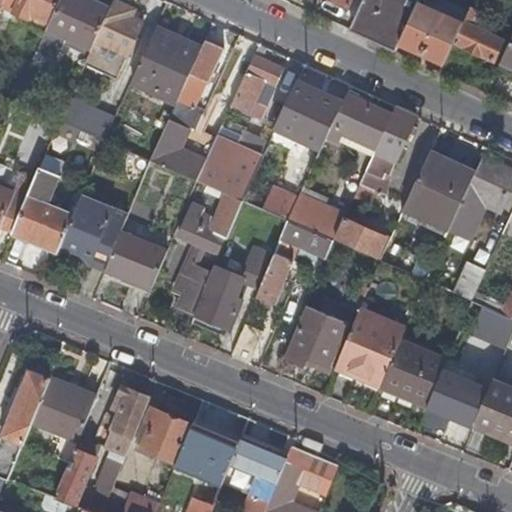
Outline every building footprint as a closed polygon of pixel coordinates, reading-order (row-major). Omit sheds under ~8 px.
[(3,0),(2,4),(0,7),(26,20),(29,15),(47,23),(57,0),(3,0)] [(57,0),(47,23),(28,65),(40,70),(47,55),(55,58),(64,37),(86,47),(84,54),(88,56),(108,10),(86,0),(57,0)] [(397,46),(399,43),(417,3),(418,1),(415,0),(379,0),(365,31),(381,38),(397,46)] [(485,0),(473,0),(463,24),(454,43),(493,61),(503,40),(479,28),(486,13),(481,11),(485,0)] [(133,10),(113,1),(108,10),(88,56),(83,65),(111,79),(117,77),(142,23),(129,17),(133,10)] [(399,43),(444,65),(454,43),(463,24),(417,3),(399,43)] [(349,31),(379,45),(381,38),(365,31),(352,24),(349,31)] [(200,51),(155,30),(131,83),(177,103),(200,51)] [(511,34),(498,64),(511,70),(511,34)] [(379,45),(394,52),(397,46),(381,38),(379,45)] [(204,42),(200,51),(177,103),(173,111),(150,161),(196,181),(204,162),(181,152),(191,130),(185,127),(189,118),(193,110),(206,80),(208,81),(222,50),(204,42)] [(282,70),(253,56),(230,106),(234,108),(248,114),(254,102),(265,107),(282,70)] [(296,83),(276,127),(297,136),(322,148),(327,135),(342,104),(296,83)] [(342,104),(327,135),(372,156),(391,117),(345,96),(342,104)] [(68,98),(58,121),(104,141),(115,119),(68,98)] [(254,102),(248,114),(260,120),(265,107),(254,102)] [(359,184),(374,191),(385,196),(389,174),(415,117),(395,107),(391,117),(372,156),(359,184)] [(202,114),(193,110),(189,118),(185,127),(191,130),(194,132),(202,114)] [(204,162),(196,181),(224,193),(242,201),(262,158),(246,151),(241,162),(232,158),(237,147),(215,137),(204,162)] [(241,162),(246,151),(237,147),(232,158),(241,162)] [(428,156),(403,209),(449,230),(465,195),(471,183),(473,177),(428,156)] [(449,230),(448,230),(468,239),(484,205),(501,213),(511,189),(511,170),(483,157),(473,177),(471,183),(465,195),(449,230)] [(40,166),(38,171),(29,194),(27,197),(13,232),(12,234),(58,254),(61,245),(73,216),(49,206),(62,176),(40,166)] [(15,188),(0,182),(0,223),(1,223),(5,224),(4,227),(13,232),(27,197),(29,194),(38,171),(32,169),(30,173),(22,170),(15,188)] [(359,184),(353,198),(368,205),(374,191),(359,184)] [(178,308),(194,315),(213,271),(200,265),(206,250),(219,256),(242,201),(224,193),(212,219),(199,214),(201,210),(191,205),(178,237),(194,244),(178,284),(186,288),(178,308)] [(300,195),(288,221),(300,226),(333,241),(334,239),(344,218),(345,215),(300,195)] [(82,196),(73,216),(61,245),(81,254),(90,265),(105,271),(120,234),(128,215),(82,196)] [(344,218),(334,239),(380,260),(389,240),(384,238),(384,237),(344,218)] [(300,226),(288,221),(280,239),(326,258),(332,243),(299,229),(300,226)] [(166,253),(120,234),(105,271),(104,273),(150,292),(166,253)] [(245,284),(247,285),(259,290),(273,256),(253,248),(243,273),(249,275),(245,284)] [(259,290),(257,296),(254,304),(269,310),(280,284),(282,285),(292,261),(274,253),(273,256),(259,290)] [(471,301),(485,271),(465,262),(453,293),(471,301)] [(433,264),(425,281),(444,289),(451,273),(433,264)] [(213,271),(194,315),(228,330),(241,299),(240,299),(235,296),(242,279),(240,278),(214,268),(213,271)] [(235,296),(240,299),(247,285),(245,284),(249,275),(243,273),(240,278),(242,279),(235,296)] [(359,309),(368,288),(354,283),(349,297),(354,299),(349,311),(357,314),(359,309)] [(500,314),(511,318),(511,288),(504,305),(500,314)] [(485,307),(500,314),(504,305),(500,303),(501,302),(489,297),(485,307)] [(306,306),(285,359),(303,365),(307,357),(328,365),(345,323),(335,319),(340,308),(324,301),(319,312),(306,306)] [(405,329),(359,309),(357,314),(335,368),(381,387),(400,341),(405,329)] [(245,324),(231,358),(249,365),(263,331),(245,324)] [(443,369),(447,360),(400,341),(381,387),(379,392),(415,407),(417,402),(428,406),(443,369)] [(489,387),(443,369),(428,406),(474,424),(489,387)] [(0,436),(0,478),(6,481),(7,482),(32,422),(49,380),(28,371),(1,437),(0,436)] [(95,399),(49,380),(32,422),(77,441),(95,399)] [(511,388),(492,381),(489,387),(474,424),(511,438),(511,388)] [(113,487),(149,400),(122,389),(113,410),(120,413),(105,448),(108,449),(116,453),(104,483),(113,487)] [(176,465),(192,426),(150,409),(137,441),(142,444),(140,449),(176,465)] [(238,445),(192,426),(176,465),(175,465),(222,485),(229,467),(238,445)] [(242,511),(264,511),(268,503),(275,485),(286,458),(240,440),(238,445),(229,467),(245,473),(238,491),(249,496),(242,511)] [(325,496),(337,467),(291,447),(286,458),(275,485),(268,503),(264,511),(309,511),(290,503),(298,485),(325,496)] [(75,507),(78,508),(88,511),(102,511),(113,488),(113,487),(104,483),(116,453),(108,449),(90,492),(82,489),(75,507)] [(74,450),(54,499),(75,507),(82,489),(95,459),(74,450)] [(102,511),(121,511),(129,494),(113,488),(102,511)] [(160,503),(163,496),(146,490),(144,497),(160,503)] [(156,511),(160,503),(144,497),(130,491),(129,494),(121,511),(156,511)]
